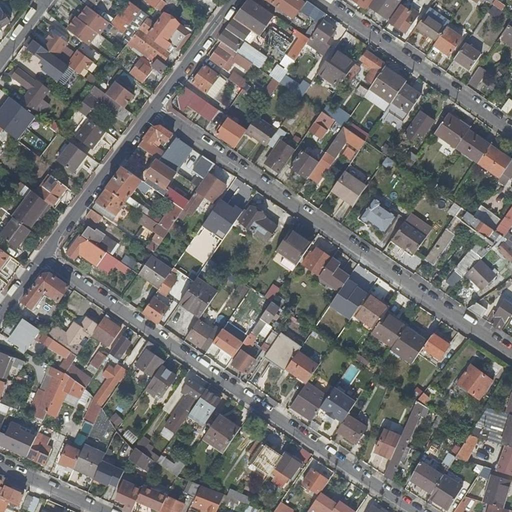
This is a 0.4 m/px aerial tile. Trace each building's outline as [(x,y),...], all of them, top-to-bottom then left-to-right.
[(173,11),(180,2),(177,0),(161,0),(155,9),(149,16),(128,0),(110,0),(109,1),(117,7),(110,17),(107,15),(104,19),(101,23),(104,26),(132,47),(131,39),(151,54),(158,59),(164,64),(171,54),(170,52),(174,46),(179,50),(185,43),(192,33),(191,33),(193,30),(189,28),(187,28),(186,29),(172,18),(173,17),(173,15),(168,11),(162,18),(158,14),(161,11),(164,10),(167,6),(173,11)] [(145,0),(144,1),(155,9),(161,0),(145,0)] [(249,0),(235,19),(252,30),(260,36),(265,39),(285,53),(292,44),(294,41),(274,27),(279,20),(274,16),(259,6),(260,4),(258,2),(257,4),(252,1),(252,0),(249,0)] [(315,22),(306,36),(310,39),(323,21),(327,15),(307,1),(306,2),(302,0),(267,0),(295,19),(297,17),(305,22),(309,17),(315,22)] [(372,0),(352,0),(366,9),(372,0)] [(400,0),(374,0),(370,6),(388,18),(399,3),(401,4),(403,2),(400,0)] [(508,0),(495,0),(492,5),(501,10),(508,0)] [(417,17),(402,6),(390,23),(405,33),(417,17)] [(0,28),(11,22),(10,21),(11,19),(12,18),(10,14),(7,15),(6,14),(4,15),(1,9),(0,8),(0,28)] [(104,26),(84,10),(75,19),(97,36),(104,26)] [(445,29),(425,15),(416,27),(436,42),(445,29)] [(75,19),(65,32),(86,47),(97,36),(75,19)] [(237,52),(252,30),(235,19),(220,40),(223,42),(236,51),(237,52)] [(335,29),(323,21),(310,39),(308,43),(324,54),(334,40),(329,37),(335,29)] [(97,36),(124,57),(131,48),(132,47),(104,26),(97,36)] [(462,38),(446,27),(445,29),(436,42),(434,46),(449,56),(462,38)] [(300,39),(288,56),(296,61),(308,43),(310,39),(306,36),(303,34),(297,30),(294,34),(300,39)] [(55,55),(65,44),(49,33),(39,43),(55,55)] [(511,40),(505,35),(500,41),(511,50),(511,40)] [(148,58),(151,54),(131,39),(132,47),(131,48),(148,58)] [(21,59),(54,86),(65,67),(31,42),(21,59)] [(232,56),(236,51),(223,42),(211,58),(224,67),(224,66),(227,68),(232,61),(230,59),(232,56)] [(481,55),(465,44),(454,60),(470,71),(481,55)] [(242,49),(239,53),(253,63),(257,66),(260,62),(242,49)] [(318,74),(338,89),(343,82),(355,64),(335,50),(318,74)] [(366,80),(373,85),(385,67),(387,65),(367,51),(361,60),(364,62),(362,65),(371,71),(366,80)] [(248,70),(253,63),(239,53),(234,60),(248,70)] [(89,64),(74,54),(65,67),(80,78),(89,64)] [(162,73),(167,66),(164,64),(158,59),(153,66),(162,73)] [(130,74),(143,83),(153,70),(147,67),(149,64),(146,61),(139,70),(135,67),(130,74)] [(360,68),(355,64),(343,82),(348,86),(360,68)] [(220,76),(206,66),(194,83),(208,93),(220,76)] [(406,82),(385,67),(373,85),(368,92),(389,107),(392,102),(405,84),(406,82)] [(485,73),(479,68),(469,82),(476,87),(485,73)] [(31,90),(21,104),(32,113),(50,89),(38,80),(37,82),(19,69),(13,77),(31,90)] [(235,72),(230,79),(242,87),(246,81),(235,72)] [(130,85),(134,80),(126,73),(122,78),(130,85)] [(301,85),(286,74),(281,82),(301,97),(310,84),(304,80),(301,85)] [(228,94),(236,100),(241,93),(244,89),(242,87),(230,79),(224,75),(220,80),(232,88),(228,94)] [(264,94),(270,98),(281,82),(275,78),(264,94)] [(109,95),(125,107),(134,94),(118,82),(109,95)] [(311,85),(310,84),(301,97),(302,97),(311,85)] [(422,95),(405,84),(392,102),(409,113),(422,95)] [(124,120),(130,111),(125,107),(109,95),(96,85),(77,109),(85,115),(97,100),(124,120)] [(199,113),(207,101),(186,87),(178,98),(181,109),(184,111),(188,105),(199,113)] [(0,102),(0,106),(51,143),(59,133),(6,94),(0,102)] [(502,109),(508,114),(511,108),(511,101),(509,99),(502,109)] [(314,149),(334,120),(323,111),(302,141),(314,149)] [(434,121),(421,112),(405,135),(413,141),(422,128),(427,132),(434,121)] [(218,116),(216,114),(208,126),(205,131),(209,134),(218,122),(215,120),(217,117),(218,116)] [(470,129),(449,114),(435,133),(457,148),(469,131),(470,129)] [(278,130),(258,116),(247,131),(267,146),(270,141),(278,130)] [(92,149),(106,130),(90,118),(76,137),(92,149)] [(228,118),(224,125),(217,135),(235,148),(247,131),(228,118)] [(215,133),(217,135),(224,125),(222,123),(215,133)] [(330,136),(335,140),(336,139),(339,135),(345,127),(344,126),(339,123),(330,136)] [(161,125),(153,127),(139,146),(156,158),(162,150),(153,144),(156,139),(165,146),(173,134),(161,125)] [(353,125),(350,130),(366,141),(369,136),(353,125)] [(339,135),(360,149),(366,141),(350,130),(345,127),(339,135)] [(288,160),(289,161),(296,150),(282,140),(287,134),(279,128),(278,130),(270,141),(278,147),(266,163),(279,172),(288,160)] [(491,146),(469,131),(457,148),(478,163),(491,146)] [(177,172),(194,147),(178,136),(160,160),(177,172)] [(351,149),(336,139),(335,140),(319,163),(310,177),(318,182),(335,157),(342,162),(351,149)] [(74,172),(88,154),(71,142),(58,160),(74,172)] [(511,159),(491,146),(478,163),(500,178),(511,160),(511,157),(511,158),(511,159)] [(291,168),(308,179),(310,177),(319,163),(303,151),(291,168)] [(412,152),(402,166),(409,171),(418,157),(412,152)] [(204,154),(187,179),(199,187),(209,173),(216,162),(204,154)] [(395,162),(388,156),(382,164),(390,169),(395,162)] [(166,188),(177,172),(160,160),(158,159),(146,176),(150,178),(147,183),(153,187),(176,203),(184,209),(185,207),(188,203),(166,188)] [(511,177),(511,160),(500,178),(498,180),(506,186),(511,177)] [(127,201),(143,180),(124,167),(108,188),(127,201)] [(367,186),(345,171),(332,191),(353,206),(367,186)] [(227,185),(209,173),(199,187),(188,203),(185,207),(189,210),(193,213),(206,195),(215,202),(227,185)] [(53,176),(39,195),(52,205),(54,206),(68,187),(53,176)] [(236,192),(244,181),(236,176),(229,187),(236,192)] [(117,216),(127,201),(108,188),(97,203),(94,207),(110,218),(113,213),(117,216)] [(45,213),(52,205),(39,195),(32,191),(13,216),(15,217),(30,229),(39,217),(43,212),(45,213)] [(374,197),(359,218),(368,224),(369,222),(386,234),(398,216),(381,205),(383,203),(374,197)] [(133,199),(130,203),(134,206),(144,213),(151,218),(154,213),(133,199)] [(176,203),(161,224),(169,230),(174,223),(180,214),(184,209),(176,203)] [(503,221),(481,205),(473,216),(484,223),(495,231),(503,221)] [(143,215),(144,213),(134,206),(131,210),(141,217),(143,215)] [(246,214),(243,212),(237,220),(267,241),(278,226),(265,217),(266,217),(251,206),(246,214)] [(189,210),(185,207),(184,209),(180,214),(184,217),(189,210)] [(511,225),(511,207),(503,221),(495,231),(504,237),(511,242),(511,239),(508,236),(510,233),(508,232),(511,225)] [(462,221),(477,232),(484,223),(473,216),(462,208),(457,214),(464,218),(462,221)] [(99,224),(104,217),(93,209),(88,216),(99,224)] [(218,215),(212,211),(205,223),(208,225),(211,221),(213,222),(218,215)] [(153,240),(160,244),(169,230),(161,224),(160,223),(151,218),(144,213),(143,215),(147,218),(146,221),(157,228),(154,232),(157,234),(153,240)] [(17,247),(31,229),(30,229),(15,217),(1,235),(17,247)] [(183,229),(174,223),(169,230),(178,236),(183,229)] [(426,238),(405,223),(396,235),(393,240),(401,245),(402,243),(416,253),(426,238)] [(446,282),(453,287),(463,277),(466,274),(482,257),(483,258),(491,250),(494,247),(495,246),(504,237),(495,231),(484,223),(477,232),(481,235),(493,244),(486,250),(482,247),(477,252),(473,249),(446,282)] [(90,227),(85,234),(100,244),(100,243),(114,253),(121,244),(98,229),(96,231),(90,227)] [(456,234),(447,228),(426,258),(434,264),(456,234)] [(312,243),(291,229),(278,249),(298,263),(312,243)] [(112,259),(113,258),(114,256),(84,235),(83,236),(81,235),(68,253),(76,259),(81,253),(105,269),(107,266),(112,259)] [(511,263),(511,242),(504,237),(495,246),(511,263)] [(160,244),(153,240),(148,247),(155,252),(160,244)] [(222,248),(216,243),(208,255),(214,259),(222,248)] [(0,267),(10,255),(0,247),(0,267)] [(184,254),(189,258),(196,252),(192,247),(184,254)] [(302,263),(320,275),(332,258),(317,248),(313,254),(310,252),(302,263)] [(127,255),(122,261),(132,268),(136,262),(127,255)] [(122,262),(114,256),(113,258),(112,259),(120,265),(122,262)] [(140,274),(160,288),(172,270),(152,256),(140,274)] [(341,264),(332,258),(320,275),(320,276),(341,290),(350,276),(338,268),(341,264)] [(197,278),(218,292),(231,273),(226,269),(211,259),(197,278)] [(498,276),(481,259),(466,274),(482,291),(498,276)] [(178,269),(174,267),(172,270),(160,288),(158,290),(167,296),(178,280),(175,278),(177,275),(175,274),(178,269)] [(59,302),(70,287),(50,273),(43,275),(23,302),(33,309),(45,292),(59,302)] [(218,292),(197,278),(181,302),(201,317),(209,305),(218,292)] [(244,296),(248,288),(240,284),(236,292),(244,296)] [(275,284),(266,296),(272,301),(275,298),(281,288),(275,284)] [(390,306),(377,297),(370,292),(362,303),(355,314),(363,320),(375,328),(386,312),(388,309),(390,306)] [(377,297),(390,306),(391,304),(378,295),(377,297)] [(170,308),(154,297),(143,312),(159,323),(170,308)] [(283,303),(275,298),(272,301),(281,307),(283,303)] [(494,311),(487,321),(501,330),(510,316),(511,316),(511,314),(511,304),(505,300),(497,313),(494,311)] [(269,323),(281,307),(272,301),(261,317),(253,329),(244,342),(250,346),(259,333),(267,321),(269,323)] [(487,310),(476,303),(468,309),(482,318),(487,310)] [(213,308),(209,305),(201,317),(188,337),(202,346),(208,350),(213,343),(223,329),(217,325),(213,330),(202,322),(204,321),(213,308)] [(408,324),(388,309),(386,312),(407,326),(408,324)] [(407,326),(386,312),(375,328),(372,332),(393,347),(406,326),(407,326)] [(122,329),(105,317),(99,326),(93,334),(110,345),(115,337),(116,338),(122,329)] [(84,337),(89,340),(93,334),(99,326),(88,318),(81,327),(77,324),(68,337),(56,328),(51,335),(78,354),(83,347),(79,344),(84,337)] [(0,334),(0,333),(0,345),(8,348),(9,344),(12,345),(14,342),(27,351),(36,338),(64,356),(68,350),(45,334),(26,320),(13,338),(0,334)] [(375,328),(363,320),(360,324),(372,332),(375,328)] [(428,341),(406,326),(393,347),(391,348),(412,363),(424,347),(428,341)] [(213,343),(234,357),(243,343),(223,329),(213,343)] [(265,342),(271,346),(280,334),(273,330),(265,342)] [(302,346),(281,331),(280,334),(271,346),(264,357),(285,371),(287,368),(299,351),(302,346)] [(450,344),(433,333),(428,341),(424,347),(440,358),(450,344)] [(132,342),(123,336),(110,353),(119,360),(132,342)] [(150,352),(154,345),(149,341),(138,357),(141,359),(136,366),(153,378),(164,361),(150,352)] [(248,355),(249,354),(242,349),(232,364),(247,374),(253,366),(254,363),(249,359),(251,357),(248,355)] [(0,402),(7,406),(7,405),(11,407),(20,410),(24,402),(6,395),(5,397),(2,396),(7,383),(3,381),(10,363),(12,364),(14,361),(18,363),(17,365),(24,367),(26,362),(13,356),(0,351),(0,402)] [(287,368),(307,382),(319,365),(299,351),(287,368)] [(72,352),(59,370),(66,374),(66,373),(68,371),(72,365),(78,356),(72,352)] [(92,364),(100,369),(108,357),(100,352),(92,364)] [(120,380),(122,381),(128,372),(118,365),(116,368),(110,364),(107,369),(105,367),(104,369),(111,375),(95,399),(101,408),(120,380)] [(342,377),(351,384),(361,371),(352,364),(342,377)] [(462,377),(460,376),(456,380),(481,398),(494,380),(472,364),(462,377)] [(93,379),(72,365),(68,371),(66,373),(86,387),(87,388),(93,379)] [(177,376),(162,365),(148,386),(163,396),(177,376)] [(47,391),(35,417),(44,420),(47,414),(53,402),(56,395),(64,376),(66,374),(59,370),(54,368),(50,375),(53,377),(47,391)] [(53,402),(47,414),(56,418),(62,406),(68,392),(81,398),(86,387),(66,373),(66,374),(63,380),(53,402)] [(193,395),(199,399),(205,390),(187,378),(181,387),(183,389),(181,392),(187,395),(181,404),(185,406),(193,395)] [(321,392),(307,383),(291,405),(312,420),(321,408),(331,393),(324,389),(321,392)] [(435,391),(429,386),(425,391),(417,401),(424,405),(435,391)] [(331,393),(321,408),(327,412),(328,412),(337,417),(336,418),(343,422),(348,414),(357,401),(335,387),(331,393)] [(419,387),(411,397),(412,398),(417,401),(425,391),(419,387)] [(222,400),(206,390),(191,412),(188,415),(203,425),(222,400)] [(190,411),(199,399),(193,395),(185,406),(184,407),(190,411)] [(408,407),(413,409),(417,401),(412,398),(408,407)] [(85,421),(94,425),(100,413),(102,409),(101,408),(95,399),(85,421)] [(425,416),(429,408),(424,405),(417,401),(413,409),(401,436),(391,459),(385,474),(392,479),(420,414),(425,416)] [(0,411),(7,415),(10,408),(0,404),(0,411)] [(191,412),(190,411),(184,407),(176,419),(183,424),(188,415),(191,412)] [(368,426),(348,414),(343,422),(337,431),(357,444),(368,426)] [(511,447),(511,414),(511,415),(505,436),(475,426),(470,435),(478,437),(511,447)] [(229,422),(219,415),(204,437),(214,444),(229,422)] [(433,427),(437,429),(443,417),(440,415),(433,427)] [(117,421),(113,426),(116,431),(117,432),(122,424),(117,421)] [(214,444),(225,451),(240,430),(229,422),(214,444)] [(375,452),(391,459),(401,436),(385,429),(375,452)] [(128,430),(123,437),(134,445),(139,437),(128,430)] [(2,445),(28,457),(32,448),(35,439),(27,436),(26,439),(8,431),(2,445)] [(135,450),(117,432),(116,431),(116,432),(133,451),(133,452),(135,450)] [(51,438),(39,432),(35,439),(32,448),(33,448),(29,457),(46,464),(49,456),(53,448),(48,446),(51,438)] [(204,436),(197,432),(190,442),(197,446),(204,436)] [(467,461),(478,437),(470,435),(455,457),(456,458),(467,461)] [(252,462),(269,474),(275,466),(282,456),(258,439),(249,452),(256,456),(252,462)] [(150,449),(140,442),(136,448),(156,462),(160,457),(149,450),(150,449)] [(66,470),(72,473),(74,469),(75,467),(78,460),(82,451),(69,445),(64,454),(60,463),(68,467),(66,470)] [(86,474),(95,479),(95,477),(102,462),(104,459),(106,454),(85,445),(82,451),(78,460),(75,467),(87,472),(86,474)] [(303,462),(286,450),(282,456),(275,466),(292,478),(303,462)] [(130,459),(150,473),(152,469),(153,466),(150,463),(133,452),(133,451),(129,459),(129,460),(130,459)] [(479,464),(484,466),(493,469),(494,470),(497,470),(498,464),(481,458),(479,464)] [(444,475),(420,461),(410,479),(432,493),(444,475)] [(110,483),(118,487),(124,472),(110,465),(102,462),(95,477),(95,479),(102,482),(109,486),(110,483)] [(169,470),(177,476),(177,477),(180,473),(181,470),(173,464),(170,468),(169,470)] [(487,479),(493,469),(484,466),(478,475),(487,479)] [(302,483),(319,495),(322,491),(329,480),(312,469),(302,483)] [(511,480),(511,475),(497,470),(494,470),(493,474),(511,480)] [(446,473),(446,472),(444,475),(432,493),(430,495),(451,508),(465,485),(446,473)] [(511,480),(493,474),(490,483),(488,490),(485,502),(490,504),(503,508),(511,480)] [(0,497),(8,481),(8,479),(3,477),(2,480),(0,479),(0,497)] [(185,493),(195,498),(200,486),(190,481),(185,493)] [(124,509),(131,511),(132,511),(133,509),(141,493),(143,489),(133,485),(133,486),(127,483),(123,490),(121,489),(117,499),(127,503),(124,509)] [(2,498),(0,497),(0,511),(4,511),(7,507),(8,501),(20,506),(25,494),(7,486),(2,498)] [(228,496),(248,505),(253,498),(231,488),(228,496)] [(195,504),(214,511),(215,511),(221,498),(201,490),(195,504)] [(331,511),(341,499),(334,494),(332,497),(322,491),(319,495),(309,510),(312,511),(331,511)] [(149,511),(159,511),(164,503),(141,493),(133,509),(139,511),(141,508),(149,511)] [(28,510),(34,497),(28,494),(22,507),(28,510)] [(356,511),(363,503),(352,496),(349,500),(343,496),(341,499),(331,511),(356,511)] [(461,502),(466,505),(470,500),(471,498),(465,496),(461,502)] [(34,511),(40,500),(34,497),(28,510),(33,511),(34,511)] [(180,511),(184,504),(167,497),(164,503),(159,511),(180,511)] [(293,511),(294,511),(281,502),(274,511),(293,511)] [(466,505),(461,502),(454,511),(462,511),(465,509),(464,509),(466,505)]
